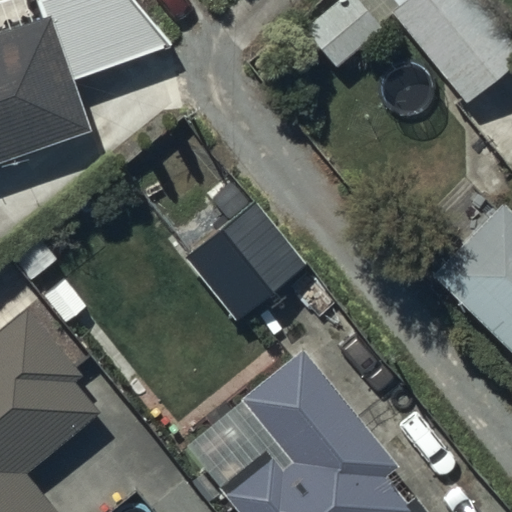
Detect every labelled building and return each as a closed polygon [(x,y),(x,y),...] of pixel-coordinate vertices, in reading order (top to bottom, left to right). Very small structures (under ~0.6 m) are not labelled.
[(0,0),(0,158),(87,128),(70,78),(170,43),(134,0),(0,0)] [(381,27),(358,0),(331,0),(300,26),(334,66),(381,27)] [(511,38),(480,0),(403,0),(390,11),(465,102),(511,63),(511,38)] [(225,217),(179,255),(235,323),(307,264),(252,197),(249,200),(229,175),(206,193),(225,217)] [(511,211),(501,201),(429,273),(511,353),(511,388),(511,390),(511,211)] [(0,511),(54,511),(21,471),(98,407),(73,377),(80,372),(26,307),(0,328),(0,511)] [(262,445),(214,484),(236,511),(426,511),(412,494),(405,500),(382,473),(393,464),(300,349),(238,397),(288,459),(279,466),(262,445)]
